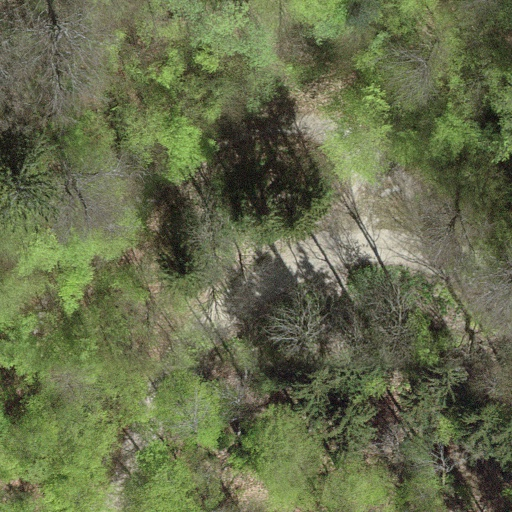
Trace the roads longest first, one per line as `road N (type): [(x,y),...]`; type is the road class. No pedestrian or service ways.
road 1 (track): [(511,282),(489,258),(378,237),(258,276),(206,315),(156,376),(109,511)]
road 2 (track): [(0,382),(74,332),(204,162),(246,137),(297,127),(329,135),(357,173),(378,237)]
